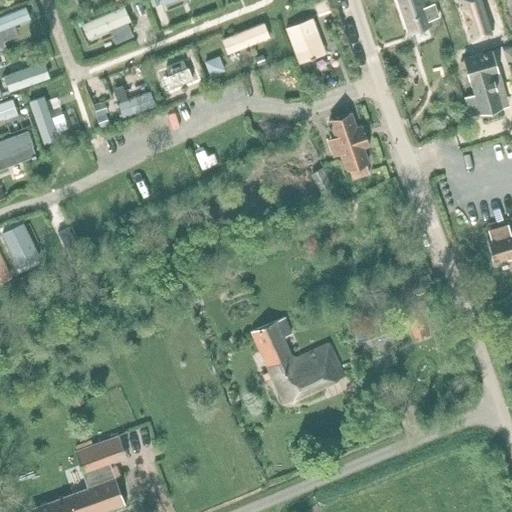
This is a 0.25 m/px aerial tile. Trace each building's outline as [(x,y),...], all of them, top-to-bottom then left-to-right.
[(320,15),(331,11),(327,0),(324,0),(316,3),(320,15)] [(420,0),(399,0),(408,26),(410,30),(429,24),(428,20),(437,17),(433,4),(423,8),(420,0)] [(491,37),(479,0),(457,0),(471,43),(491,37)] [(0,7),(0,24),(20,18),(15,2),(0,7)] [(144,12),(140,2),(133,5),(138,15),(144,12)] [(81,39),(119,20),(110,3),(72,22),(81,39)] [(299,62),(315,56),(308,38),(318,34),(312,17),(285,26),(299,62)] [(253,19),(211,37),(217,53),(260,36),(253,19)] [(511,58),(511,44),(503,47),(507,60),(511,58)] [(463,59),(471,86),(472,86),(475,96),(466,98),(471,116),(501,108),(493,79),(500,77),(492,50),(482,53),(463,59)] [(219,55),(206,60),(210,73),(224,68),(219,55)] [(263,68),(268,86),(287,82),(282,63),(263,68)] [(7,83),(40,78),(38,65),(5,69),(7,83)] [(154,87),(183,83),(181,67),(152,71),(154,87)] [(32,94),(18,99),(30,132),(44,126),(32,94)] [(107,103),(112,115),(127,109),(121,96),(107,103)] [(105,113),(97,116),(101,127),(109,124),(105,113)] [(341,154),(346,170),(368,162),(363,147),(369,145),(362,125),(356,128),(351,113),(329,121),(335,138),(326,141),(332,157),(341,154)] [(18,156),(16,151),(31,145),(32,144),(26,129),(0,139),(0,156),(3,156),(5,161),(18,156)] [(194,166),(208,159),(203,147),(188,154),(194,166)] [(333,188),(323,168),(309,175),(320,195),(333,188)] [(135,201),(155,194),(147,173),(128,180),(135,201)] [(104,214),(120,209),(114,189),(98,194),(104,214)] [(460,218),(473,210),(462,193),(450,200),(460,218)] [(86,204),(68,209),(73,228),(91,223),(86,204)] [(17,266),(37,256),(20,222),(1,232),(17,266)] [(511,231),(510,232),(508,225),(489,230),(491,238),(488,239),(494,261),(511,255),(511,231)] [(68,228),(57,233),(65,249),(76,244),(68,228)] [(0,279),(9,275),(0,256),(0,279)] [(307,292),(312,304),(322,299),(317,288),(307,292)] [(417,302),(402,308),(414,338),(428,333),(417,302)] [(305,305),(293,309),(296,316),(307,311),(305,305)] [(292,333),(289,328),(285,317),(252,331),(283,403),(343,375),(328,344),(292,361),(283,337),(292,333)] [(84,403),(76,387),(64,394),(72,409),(84,403)] [(102,511),(125,504),(110,463),(127,456),(119,434),(76,450),(89,486),(29,507),(31,511),(102,511)]
